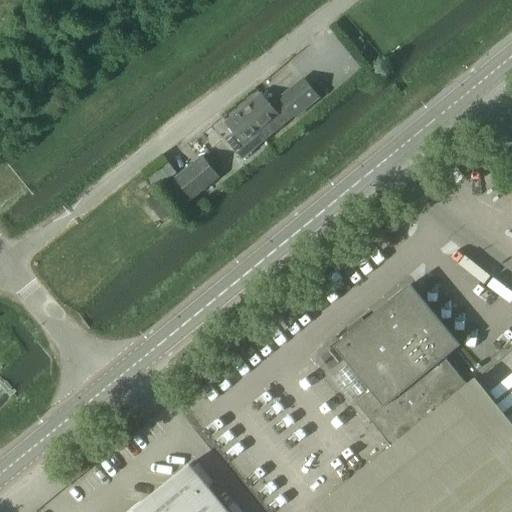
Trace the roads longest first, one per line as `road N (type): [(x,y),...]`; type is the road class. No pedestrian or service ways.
road 1 (tertiary): [(108,385),(483,80)]
road 2 (unclassified): [(9,266),(345,0)]
road 3 (unclassified): [(108,385),(9,266)]
road 4 (tertiary): [(0,474),(108,385)]
